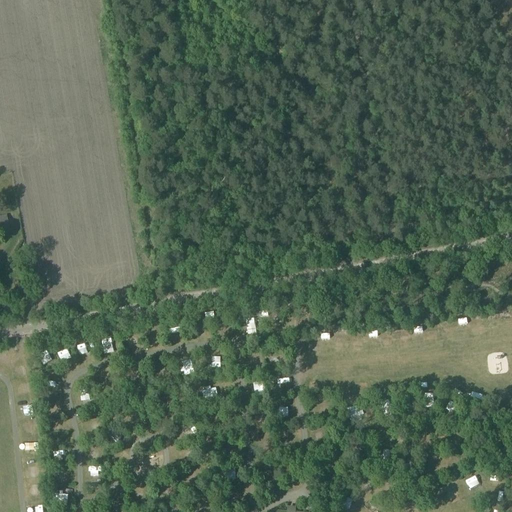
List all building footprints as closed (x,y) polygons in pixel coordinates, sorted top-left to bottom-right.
[(0,234),(10,233),(7,216),(0,216),(0,234)] [(248,318),(248,329),(257,329),(257,318),(248,318)] [(290,401),(280,402),(281,414),(292,412),(290,401)] [(318,403),(321,413),(328,411),(326,401),(318,403)] [(476,480),(467,482),(471,496),(480,494),(476,480)] [(458,492),(447,495),(449,504),(460,501),(458,492)] [(195,501),(198,507),(206,503),(203,497),(195,501)]
